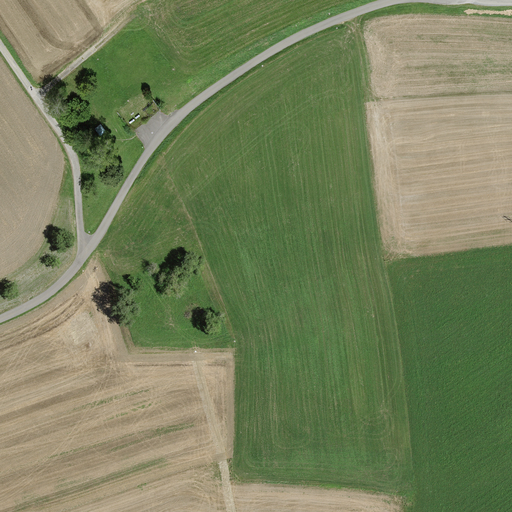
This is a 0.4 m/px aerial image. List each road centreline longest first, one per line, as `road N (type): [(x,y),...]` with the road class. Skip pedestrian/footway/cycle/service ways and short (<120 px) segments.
road 1 (track): [(390,0),(302,32),(193,100),(145,144),(86,248)]
road 2 (track): [(86,248),(77,232),(70,144),(38,95)]
